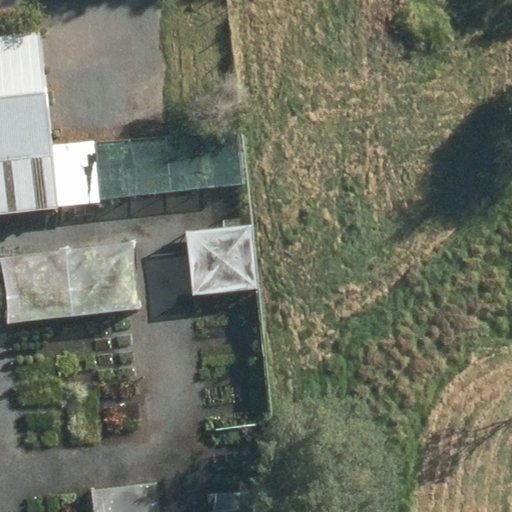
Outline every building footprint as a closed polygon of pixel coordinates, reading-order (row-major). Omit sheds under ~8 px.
[(0,40),(0,218),(247,191),(240,134),(96,151),(95,147),(50,152),(37,36),(0,40)] [(183,237),(190,302),(257,296),(249,229),(183,237)] [(0,263),(0,272),(6,330),(137,316),(130,249),(0,263)] [(90,496),(91,511),(158,511),(157,491),(90,496)] [(206,499),(206,511),(275,511),(274,494),(206,499)]
